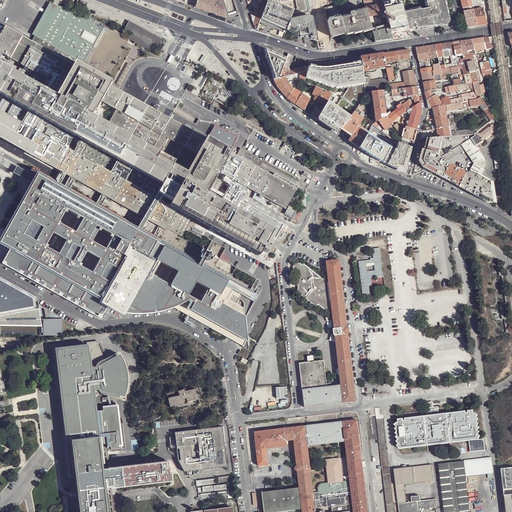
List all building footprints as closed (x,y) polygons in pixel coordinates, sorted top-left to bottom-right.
[(197,0),(195,8),(199,9),(209,13),(220,17),(226,19),(221,0),(197,0)] [(261,18),(260,19),(266,21),(271,23),(279,27),(290,32),(297,34),(298,34),(302,33),(303,36),(308,36),(309,35),(310,39),(314,40),(317,39),(316,38),(315,30),(314,25),(313,19),(311,10),(311,9),(306,10),(304,0),(266,0),(267,1),(264,8),(261,18)] [(400,0),(381,0),(382,2),(391,0),(393,0),(394,5),(396,10),(403,9),(400,0)] [(425,0),(427,7),(429,7),(429,8),(421,10),(421,9),(404,13),(406,22),(408,31),(413,29),(412,29),(416,28),(416,29),(421,28),(421,29),(428,27),(434,26),(434,27),(443,25),(446,24),(447,24),(448,22),(449,21),(449,19),(444,0),(425,0)] [(473,6),(471,0),(464,0),(461,1),(463,8),(473,6)] [(324,8),(322,1),(313,2),(309,3),(311,9),(311,10),(316,10),(324,8)] [(38,42),(58,6),(55,4),(51,2),(33,35),(35,36),(33,41),(6,26),(0,36),(0,137),(63,173),(58,181),(62,183),(67,175),(71,177),(66,185),(72,188),(76,180),(103,195),(98,203),(103,206),(108,197),(145,218),(141,227),(144,229),(149,220),(160,226),(161,224),(0,134),(0,39),(6,28),(38,45),(39,43),(38,42)] [(384,7),(383,4),(377,5),(376,5),(375,5),(366,7),(366,10),(368,16),(381,15),(383,14),(385,14),(384,7)] [(112,82),(135,42),(139,34),(125,27),(121,34),(90,17),(58,6),(38,42),(39,43),(38,45),(6,28),(0,39),(0,134),(161,224),(165,226),(183,236),(193,219),(260,256),(263,250),(268,253),(272,247),(268,245),(267,247),(265,245),(270,237),(274,239),(275,237),(284,242),(290,231),(283,227),(283,225),(240,201),(248,188),(285,209),(296,189),(258,168),(235,156),(224,150),(216,145),(210,141),(166,117),(158,113),(155,111),(121,92),(119,91),(115,89),(109,85),(111,82),(112,82)] [(261,18),(264,8),(259,6),(259,7),(258,11),(256,16),(261,18)] [(484,8),(474,10),(478,26),(483,25),(488,24),(486,17),(484,8)] [(341,19),(345,34),(349,34),(364,31),(371,30),(371,29),(368,16),(366,10),(354,13),(353,12),(349,13),(350,16),(341,19)] [(478,26),(474,10),(464,11),(468,28),(472,27),(477,26),(478,26)] [(501,13),(490,15),(491,22),(502,20),(501,13)] [(260,19),(261,18),(256,16),(254,15),(251,14),(254,23),(256,29),(257,29),(260,19)] [(330,33),(331,36),(339,35),(345,34),(341,19),(340,18),(327,21),(328,27),(330,33)] [(139,34),(135,42),(144,48),(146,49),(160,41),(162,38),(158,36),(129,20),(127,23),(125,27),(139,34)] [(400,25),(395,26),(398,38),(399,38),(409,37),(408,31),(406,22),(399,23),(400,25)] [(395,26),(394,23),(388,25),(392,39),(398,38),(395,26)] [(385,25),(384,25),(371,29),(371,30),(373,36),(375,42),(383,41),(392,39),(388,25),(388,24),(385,25)] [(322,37),(316,38),(317,39),(317,41),(318,47),(328,47),(333,47),(331,36),(330,33),(327,34),(327,36),(322,37)] [(492,48),(489,36),(486,37),(483,38),(486,49),(492,48)] [(486,49),(483,38),(478,38),(472,39),(475,50),(475,51),(477,51),(486,49)] [(473,50),(471,39),(467,40),(460,41),(463,53),(473,50)] [(458,41),(454,42),(456,55),(463,53),(460,41),(458,41)] [(452,42),(448,43),(450,55),(456,55),(454,42),(452,42)] [(450,55),(448,43),(445,43),(441,44),(444,57),(445,56),(446,56),(450,55)] [(439,44),(435,45),(438,58),(444,57),(441,44),(439,44)] [(263,49),(268,64),(269,63),(266,58),(268,53),(271,54),(272,52),(283,57),(283,56),(287,58),(288,54),(284,52),(272,48),(265,45),(263,49)] [(438,58),(435,45),(434,45),(429,46),(431,58),(433,58),(438,58)] [(431,58),(429,46),(427,46),(420,48),(416,48),(419,64),(426,63),(427,68),(433,67),(433,66),(432,59),(431,58)] [(390,52),(383,53),(385,62),(410,58),(409,49),(406,50),(390,52)] [(475,58),(473,50),(463,53),(463,57),(464,59),(465,65),(468,65),(467,62),(473,61),(473,60),(473,58),(475,58)] [(279,78),(287,58),(283,56),(283,57),(272,52),(271,54),(268,53),(266,58),(269,63),(268,64),(273,80),(279,78)] [(385,62),(383,53),(375,55),(360,57),(361,60),(361,63),(362,72),(368,71),(367,69),(386,67),(385,62)] [(176,57),(171,54),(167,62),(172,64),(176,57)] [(292,75),(291,70),(287,71),(292,55),(288,54),(287,58),(279,78),(285,77),(287,76),(292,75)] [(493,76),(488,56),(485,57),(486,61),(484,62),(485,69),(486,71),(488,77),(489,77),(493,76)] [(407,68),(406,61),(396,63),(397,70),(407,68)] [(476,70),(473,61),(467,62),(468,65),(470,73),(472,82),(474,87),(475,90),(475,92),(477,99),(481,97),(480,95),(480,94),(481,93),(480,90),(479,84),(476,70)] [(347,87),(364,85),(363,77),(362,72),(361,63),(357,64),(345,65),(332,67),(329,68),(321,68),(316,68),(314,67),(312,67),(308,66),(308,67),(307,70),(305,77),(333,88),(335,88),(335,89),(347,87)] [(465,65),(462,66),(462,67),(464,74),(470,73),(468,65),(465,65)] [(413,69),(402,72),(405,82),(390,84),(390,85),(391,89),(400,88),(403,88),(417,86),(413,69)] [(442,69),(441,70),(434,71),(433,71),(434,75),(440,74),(441,80),(444,80),(443,78),(443,75),(442,74),(442,69)] [(434,75),(433,71),(421,73),(423,83),(435,81),(434,75)] [(472,82),(470,73),(464,74),(466,80),(466,83),(472,82)] [(389,80),(388,78),(370,80),(369,76),(363,77),(364,85),(365,88),(390,85),(390,84),(389,80)] [(288,83),(285,77),(279,78),(273,80),(276,85),(280,90),(288,83)] [(474,87),(472,82),(466,83),(465,84),(466,89),(472,88),(472,91),(475,90),(474,87)] [(289,84),(288,83),(280,90),(287,97),(294,88),(289,84)] [(466,89),(465,84),(462,84),(454,86),(453,86),(449,87),(449,89),(450,92),(462,90),(463,89),(464,92),(467,92),(466,89)] [(365,88),(364,85),(347,87),(347,90),(342,97),(341,96),(340,98),(341,99),(335,107),(344,113),(350,105),(351,106),(352,104),(351,103),(353,99),(358,103),(359,101),(361,102),(368,92),(365,92),(365,88)] [(418,94),(417,86),(403,88),(403,91),(404,96),(413,95),(418,94)] [(301,94),(294,87),(294,88),(287,97),(295,104),(301,94)] [(321,88),(315,87),(312,93),(316,95),(315,97),(319,99),(322,92),(320,91),(321,88)] [(386,114),(382,90),(371,91),(376,122),(378,120),(384,116),(386,114)] [(477,99),(475,92),(475,90),(472,91),(473,92),(470,93),(471,96),(462,97),(463,102),(470,101),(477,99)] [(329,99),(332,93),(329,92),(328,93),(326,92),(325,93),(322,92),(319,99),(322,101),(323,100),(327,102),(329,99)] [(310,98),(301,94),(295,104),(304,110),(310,98)] [(441,102),(437,95),(433,96),(429,99),(433,108),(443,106),(441,102)] [(488,107),(481,97),(477,99),(470,101),(471,106),(481,104),(481,108),(482,108),(484,110),(488,107)] [(411,103),(409,100),(407,102),(402,105),(406,110),(413,106),(411,103)] [(421,110),(420,101),(415,104),(413,106),(406,110),(407,111),(407,113),(405,113),(404,114),(403,113),(400,114),(404,119),(406,121),(408,127),(416,130),(421,110)] [(317,119),(331,128),(332,125),(338,130),(337,132),(338,133),(341,129),(350,117),(344,113),(335,107),(327,102),(324,106),(323,109),(322,110),(317,119)] [(403,113),(406,110),(402,105),(401,103),(400,104),(395,108),(393,109),(395,111),(396,110),(397,110),(400,114),(403,113)] [(322,110),(316,107),(311,115),(317,119),(322,110)] [(495,117),(488,107),(484,110),(491,120),(495,117)] [(400,114),(397,110),(396,110),(395,111),(393,112),(391,113),(387,117),(391,122),(400,114)] [(350,117),(341,129),(352,136),(359,126),(360,125),(363,120),(353,113),(350,117)] [(391,122),(387,117),(385,118),(380,122),(381,124),(385,130),(393,124),(391,122)] [(413,141),(416,130),(408,127),(405,126),(404,130),(401,129),(397,121),(393,124),(398,131),(403,137),(413,141)] [(480,129),(488,123),(486,121),(478,127),(480,129)] [(495,128),(492,125),(487,129),(486,127),(484,128),(486,130),(480,135),(483,140),(487,138),(486,138),(496,130),(495,128)] [(360,127),(359,126),(352,136),(349,140),(359,147),(363,140),(364,138),(365,137),(367,134),(368,132),(367,131),(366,132),(360,128),(360,127)] [(383,134),(378,131),(372,142),(375,144),(376,145),(379,140),(380,139),(383,134)] [(471,138),(476,146),(483,141),(483,140),(480,135),(478,132),(475,134),(475,135),(471,138)] [(389,137),(384,133),(383,134),(380,139),(381,139),(389,145),(391,146),(392,143),(394,141),(394,140),(393,140),(389,137)] [(216,145),(224,150),(228,141),(214,134),(210,141),(216,145)] [(439,137),(428,138),(425,150),(423,156),(422,155),(421,162),(424,167),(437,159),(443,137),(439,137)] [(402,138),(401,143),(412,147),(413,142),(402,138)] [(483,157),(476,146),(471,138),(461,144),(465,149),(474,163),(482,157),(483,157)] [(368,143),(363,140),(359,147),(370,155),(375,148),(375,147),(374,146),(370,144),(368,143)] [(397,149),(390,147),(388,150),(387,152),(387,153),(386,154),(384,158),(382,162),(397,169),(405,172),(406,168),(411,148),(412,147),(401,143),(399,142),(397,149)] [(461,144),(456,147),(458,154),(465,149),(461,144)] [(458,154),(456,147),(440,157),(444,161),(445,162),(458,154)] [(235,156),(258,168),(261,163),(262,160),(240,148),(235,156)] [(384,158),(386,154),(384,153),(375,148),(370,155),(382,162),(384,158)] [(424,167),(444,178),(451,165),(445,162),(444,161),(443,162),(440,157),(437,159),(424,167)] [(474,163),(482,168),(483,167),(484,164),(483,160),(482,157),(474,163)] [(481,170),(482,168),(474,163),(471,169),(481,175),(483,171),(481,170)] [(452,166),(451,165),(444,178),(461,188),(468,174),(467,175),(465,173),(465,172),(455,166),(455,168),(452,166)] [(37,180),(38,177),(17,166),(14,172),(34,184),(37,180)] [(504,203),(507,203),(501,168),(498,168),(504,203)] [(491,186),(491,181),(481,175),(471,169),(469,173),(470,175),(470,176),(478,180),(479,179),(485,182),(485,183),(488,185),(488,187),(491,186)] [(1,244),(11,249),(34,208),(32,207),(39,194),(47,198),(52,189),(57,180),(41,172),(38,177),(37,180),(34,184),(1,244)] [(494,203),(491,186),(488,187),(488,185),(485,183),(485,182),(479,179),(478,180),(470,176),(470,175),(469,173),(468,174),(461,188),(488,202),(494,203)] [(58,181),(57,180),(52,189),(47,198),(39,194),(32,207),(34,208),(11,249),(4,263),(3,265),(22,275),(23,272),(29,276),(27,278),(60,296),(69,281),(103,300),(100,306),(106,310),(108,306),(111,300),(121,305),(118,311),(116,314),(122,315),(128,315),(134,316),(142,315),(148,315),(155,313),(164,311),(174,308),(181,304),(189,300),(195,303),(191,311),(230,333),(244,308),(237,304),(228,299),(234,288),(243,293),(251,297),(254,291),(251,289),(204,263),(201,261),(158,238),(159,237),(155,235),(144,229),(141,227),(103,206),(98,203),(72,188),(66,185),(62,183),(58,181)] [(165,226),(161,224),(160,226),(155,235),(159,237),(164,228),(165,226)] [(183,236),(165,226),(164,228),(182,238),(183,236)] [(213,241),(201,261),(204,263),(205,262),(211,251),(216,242),(214,241),(213,241)] [(372,285),(371,278),(383,278),(380,247),(372,248),(373,259),(359,260),(361,294),(370,293),(369,285),(372,285)] [(211,251),(205,262),(207,262),(208,263),(211,262),(212,261),(213,261),(215,258),(214,258),(214,256),(214,254),(213,252),(211,251)] [(303,406),(354,401),(339,257),(324,259),(326,277),(322,278),(301,263),(292,264),(293,273),(296,275),(298,293),(315,306),(319,305),(324,309),(330,309),(338,383),(326,385),(323,359),(298,361),(303,406)] [(0,333),(40,335),(75,334),(73,325),(36,304),(35,296),(0,276),(0,333)] [(251,289),(254,291),(260,280),(257,278),(251,289)] [(60,296),(65,299),(69,298),(102,316),(104,313),(106,310),(100,306),(103,300),(69,281),(60,296)] [(237,304),(243,293),(234,288),(228,299),(237,304)] [(102,316),(69,298),(65,299),(101,319),(102,316)] [(121,305),(111,300),(108,306),(118,311),(121,305)] [(245,316),(244,308),(230,333),(191,311),(195,303),(189,300),(181,304),(174,308),(188,315),(189,316),(237,342),(243,346),(243,347),(249,350),(248,346),(250,345),(250,343),(248,324),(247,317),(245,316)] [(101,364),(106,362),(99,345),(98,341),(87,343),(87,344),(88,346),(62,349),(70,412),(77,475),(81,511),(109,511),(107,489),(105,489),(103,469),(101,451),(94,394),(100,391),(102,390),(100,387),(98,383),(96,371),(98,367),(101,364)] [(88,346),(87,344),(55,348),(70,476),(77,475),(70,412),(62,349),(88,346)] [(98,367),(96,371),(98,383),(100,387),(102,390),(104,391),(123,396),(123,394),(125,387),(126,380),(125,374),(124,367),(122,361),(118,355),(106,362),(101,364),(98,367)] [(167,399),(170,407),(173,407),(172,405),(175,405),(175,407),(185,405),(184,400),(187,399),(188,402),(200,399),(199,395),(198,395),(197,389),(186,391),(185,388),(177,392),(178,396),(167,399)] [(101,403),(100,391),(94,394),(101,451),(107,450),(101,403)] [(121,449),(115,402),(101,403),(107,450),(121,449)] [(405,420),(405,418),(439,415),(439,409),(399,414),(399,419),(403,419),(403,420),(405,420)] [(405,418),(405,420),(403,420),(403,419),(399,419),(398,419),(398,422),(397,422),(395,424),(397,427),(395,429),(397,431),(395,433),(398,436),(396,437),(398,440),(397,441),(399,444),(397,445),(399,448),(400,449),(407,447),(409,447),(409,448),(469,440),(478,439),(480,436),(478,435),(479,431),(477,430),(479,427),(477,426),(478,423),(476,422),(478,419),(476,418),(477,415),(475,413),(473,413),(473,410),(468,411),(468,413),(465,413),(465,411),(439,415),(405,418)] [(372,438),(379,437),(387,511),(394,511),(383,414),(370,415),(372,438)] [(347,505),(353,504),(354,511),(368,511),(357,420),(344,422),(346,441),(346,442),(351,480),(347,481),(346,479),(343,479),(342,469),(328,471),(329,483),(324,484),(323,484),(321,485),(320,487),(319,489),(320,492),(314,493),(315,500),(316,508),(332,506),(332,511),(325,511),(321,511),(320,511),(350,511),(351,511),(348,511),(347,505)] [(344,422),(306,426),(308,446),(346,441),(344,422)] [(222,426),(174,432),(175,436),(170,437),(169,437),(170,448),(176,448),(176,449),(179,449),(180,460),(178,460),(184,472),(227,466),(222,426)] [(308,446),(306,426),(255,432),(259,466),(268,465),(267,449),(287,446),(287,444),(288,444),(288,441),(295,440),(298,466),(297,467),(296,467),(296,468),(296,474),(299,474),(300,488),(301,492),(302,507),(303,511),(315,511),(315,500),(314,493),(308,447),(308,446)] [(478,439),(469,440),(470,452),(485,450),(484,439),(478,439)] [(103,469),(109,469),(107,450),(101,451),(103,469)] [(469,511),(466,476),(493,473),(492,458),(464,461),(439,464),(444,511),(469,511)] [(109,469),(103,469),(105,489),(107,489),(111,488),(171,481),(168,461),(109,469)] [(394,469),(399,511),(431,511),(431,508),(437,507),(436,499),(421,501),(420,496),(412,497),(412,502),(406,503),(404,484),(434,481),(432,465),(407,468),(407,466),(404,466),(404,468),(394,469)] [(197,497),(197,499),(228,495),(227,490),(199,494),(200,497),(197,497)] [(295,511),(295,508),(302,507),(301,492),(295,493),(294,492),(293,491),(291,490),(260,494),(262,511),(295,511)]
